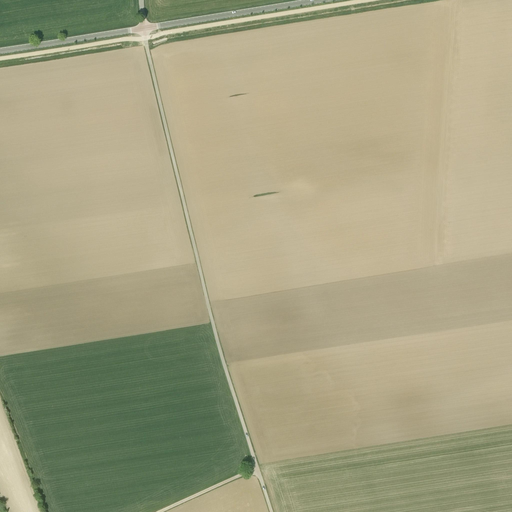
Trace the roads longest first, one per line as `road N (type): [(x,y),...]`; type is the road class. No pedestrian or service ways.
road 1 (unclassified): [(271,511),(212,324),(144,27)]
road 2 (tertiary): [(316,0),(144,27)]
road 3 (tertiary): [(0,51),(129,30)]
